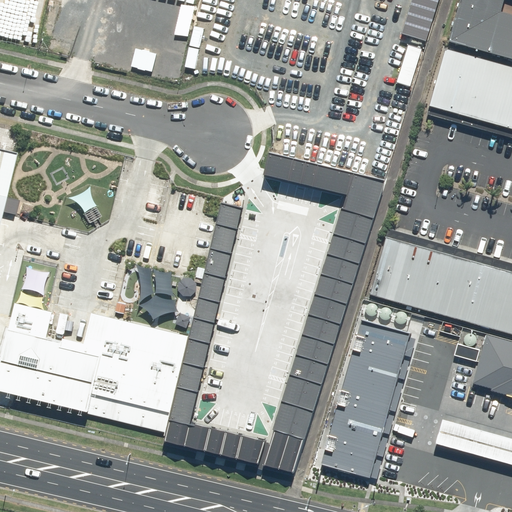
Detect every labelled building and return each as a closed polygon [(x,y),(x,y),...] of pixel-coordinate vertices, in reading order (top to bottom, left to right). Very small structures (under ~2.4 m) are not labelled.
[(459,0),(449,40),(511,57),(511,10),(504,9),(506,0),(459,0)] [(511,64),(447,47),(430,100),(511,122),(511,64)] [(269,152),(263,175),(281,179),(346,195),(268,443),(190,423),(243,208),(221,203),(189,337),(166,434),(164,442),(295,473),(383,180),(272,153),(269,152)] [(116,168),(104,165),(95,205),(107,208),(116,168)] [(511,261),(381,224),(365,279),(511,320),(511,261)] [(14,305),(0,355),(0,392),(166,434),(189,337),(89,312),(79,351),(59,346),(60,342),(47,339),(53,315),(14,305)] [(363,315),(324,458),(369,470),(408,327),(363,315)] [(511,335),(487,328),(472,377),(511,388),(511,335)] [(511,434),(446,414),(440,434),(511,457),(511,434)]
